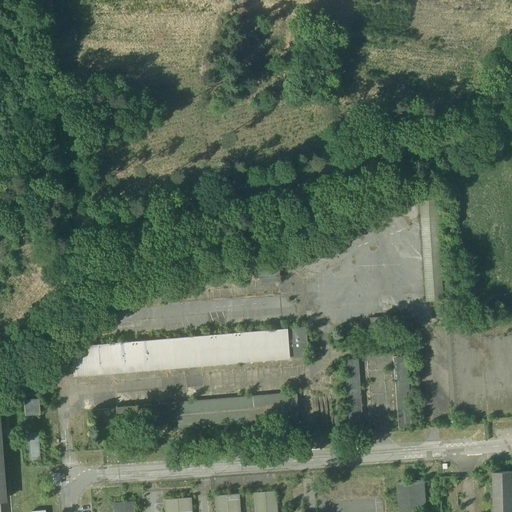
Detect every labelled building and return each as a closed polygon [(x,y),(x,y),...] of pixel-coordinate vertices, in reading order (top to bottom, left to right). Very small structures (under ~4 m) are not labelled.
[(424,200),(428,300),(445,299),(440,199),(424,200)] [(261,271),(262,280),(281,279),(281,269),(261,271)] [(398,427),(412,426),(408,354),(395,355),(398,427)] [(348,386),(361,386),(360,358),(347,358),(348,386)] [(296,393),(176,403),(177,419),(178,426),(298,417),(296,393)] [(44,396),(29,397),(30,413),(45,412),(44,396)] [(176,403),(115,408),(117,424),(177,419),(176,403)] [(38,432),(26,433),(28,460),(40,459),(38,432)] [(511,511),(511,471),(493,472),(494,511),(511,511)] [(420,480),(397,482),(399,511),(404,511),(422,511),(420,480)] [(276,511),(275,491),(254,492),(254,511),(276,511)] [(238,511),(238,493),(215,495),(216,511),(238,511)] [(191,511),(190,497),(164,499),(165,511),(191,511)] [(135,511),(135,501),(114,502),(114,511),(135,511)]
